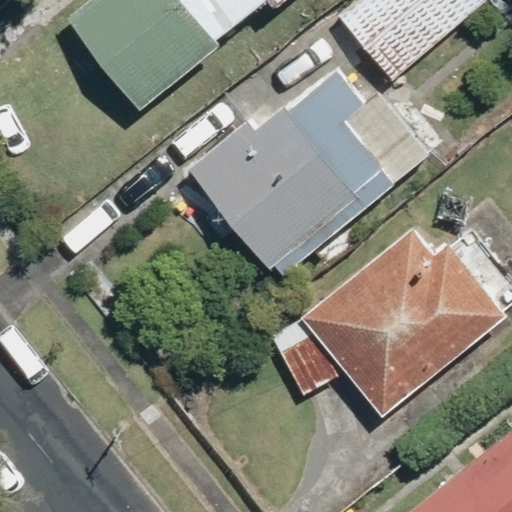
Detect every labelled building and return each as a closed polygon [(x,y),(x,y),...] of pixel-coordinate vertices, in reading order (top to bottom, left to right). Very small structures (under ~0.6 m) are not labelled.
[(88,0),(77,10),(152,101),(231,37),(228,34),(268,0),(88,0)] [(355,0),(344,9),(401,75),(488,0),(355,0)] [(289,84),(198,158),(291,271),(441,149),(388,84),(372,97),(343,63),(300,98),(289,84)] [(422,218),(309,310),(392,411),(511,312),(511,300),(457,234),(444,244),(422,218)] [(511,511),(511,478),(468,511),(511,511)]
